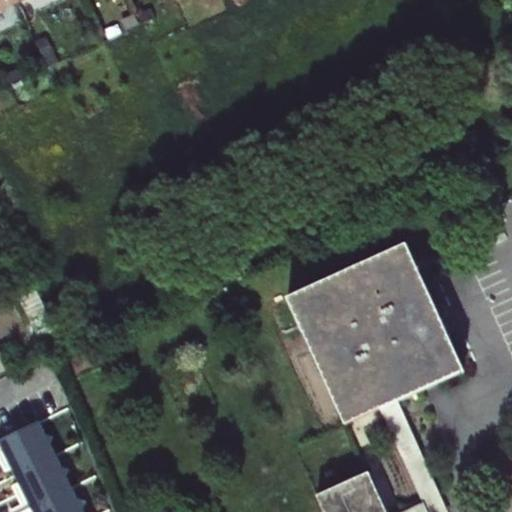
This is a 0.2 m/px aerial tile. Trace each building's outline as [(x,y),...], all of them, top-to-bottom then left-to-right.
[(0,0),(0,8),(17,0),(16,0),(0,0)] [(346,424),(381,408),(397,401),(464,371),(406,244),(289,297),(346,424)] [(19,290),(46,346),(57,341),(31,284),(19,290)] [(39,349),(46,346),(19,290),(14,292),(39,349)] [(447,511),(397,401),(381,408),(423,503),(426,511),(447,511)] [(83,511),(40,423),(0,442),(0,452),(5,452),(12,457),(12,465),(5,471),(13,486),(21,485),(28,490),(28,498),(21,504),(25,511),(83,511)] [(386,511),(368,472),(317,495),(324,511),(386,511)] [(426,511),(423,503),(402,511),(426,511)]
